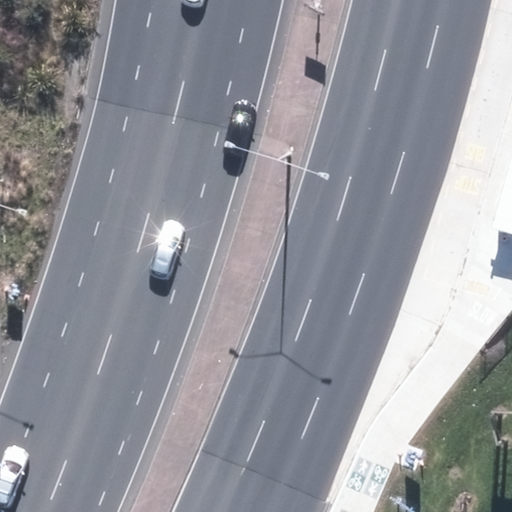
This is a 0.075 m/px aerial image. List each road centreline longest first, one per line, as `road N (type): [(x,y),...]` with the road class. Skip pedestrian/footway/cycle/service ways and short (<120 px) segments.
road 1 (primary): [(397,0),(314,290),(224,511)]
road 2 (primary): [(77,511),(192,193),(240,0)]
